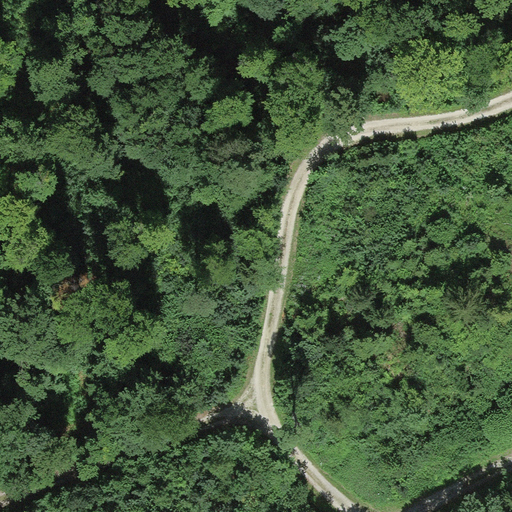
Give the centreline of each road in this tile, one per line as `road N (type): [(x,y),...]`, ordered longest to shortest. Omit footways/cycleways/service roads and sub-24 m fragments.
road 1 (track): [(511,94),(466,115),(354,133),(317,154),(292,198),(259,398)]
road 2 (track): [(259,398),(0,498)]
road 3 (track): [(350,511),(288,444),(259,398)]
